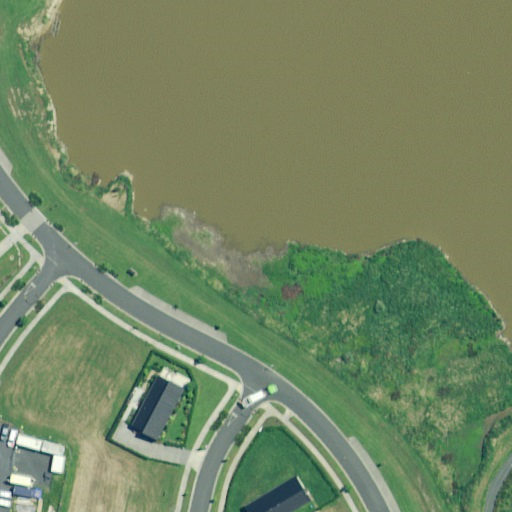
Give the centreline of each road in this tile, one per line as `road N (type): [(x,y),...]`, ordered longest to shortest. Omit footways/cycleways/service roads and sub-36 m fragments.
road 1 (residential): [(63,254),(131,305),(265,377)]
road 2 (residential): [(265,377),(339,445),(379,511)]
road 3 (residential): [(265,377),(229,427),(199,511)]
